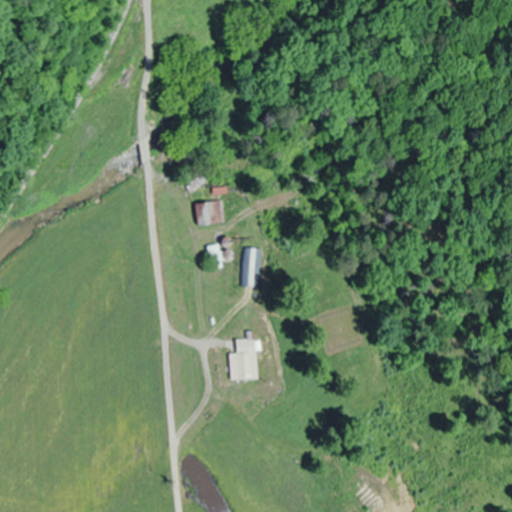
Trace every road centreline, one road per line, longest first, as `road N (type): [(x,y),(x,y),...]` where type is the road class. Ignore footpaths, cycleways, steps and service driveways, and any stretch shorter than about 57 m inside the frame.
road 1 (residential): [(128,511),(128,64),(116,9)]
road 2 (residential): [(120,0),(54,141),(0,216)]
